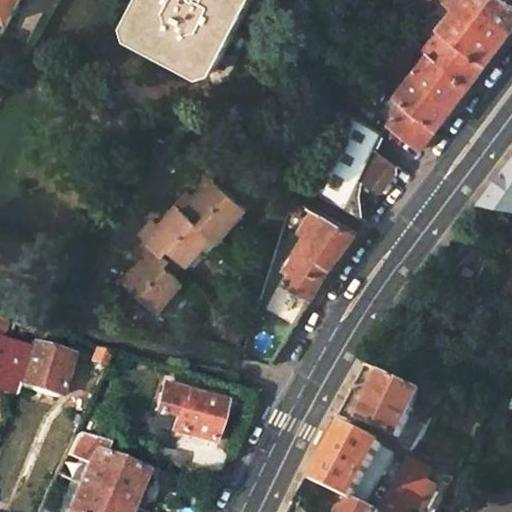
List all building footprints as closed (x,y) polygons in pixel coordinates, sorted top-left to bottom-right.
[(0,0),(0,20),(8,25),(21,0),(0,0)] [(139,0),(129,21),(133,36),(202,71),(219,66),(253,0),(139,0)] [(428,51),(432,54),(443,63),(458,42),(487,64),(511,30),(511,0),(449,0),(458,7),(441,30),(443,31),(428,51)] [(424,48),(401,29),(372,63),(382,71),(395,82),(424,48)] [(432,54),(384,114),(391,120),(388,123),(393,128),(421,151),(487,64),(458,42),(443,63),(432,54)] [(0,43),(0,57),(14,64),(20,54),(0,43)] [(382,71),(376,78),(390,89),(395,82),(382,71)] [(386,139),(384,138),(353,119),(315,194),(360,218),(361,196),(364,187),(386,139)] [(511,208),(511,161),(492,188),(481,203),(511,208)] [(188,196),(167,222),(171,225),(164,233),(156,226),(143,242),(148,246),(137,260),(146,267),(139,276),(136,273),(126,286),(162,316),(186,288),(178,281),(169,273),(178,263),(187,271),(202,253),(213,240),(221,246),(250,212),(211,179),(200,194),(202,196),(195,202),(188,196)] [(304,225),(298,236),(305,240),(288,273),(293,276),(286,289),(310,302),(327,275),(356,235),(316,213),(308,226),(304,225)] [(213,240),(202,253),(210,259),(221,246),(213,240)] [(169,273),(178,281),(187,271),(178,263),(169,273)] [(0,396),(12,400),(15,391),(27,356),(1,348),(9,326),(0,323),(0,396)] [(73,345),(60,341),(34,334),(28,351),(67,363),(73,345)] [(54,403),(67,363),(28,351),(27,356),(15,391),(54,403)] [(104,371),(111,356),(94,351),(88,364),(104,371)] [(436,411),(440,404),(383,377),(361,422),(399,440),(418,402),(436,411)] [(185,438),(179,457),(163,452),(159,463),(180,469),(182,461),(221,473),(231,451),(210,444),(222,404),(182,392),(179,399),(167,395),(161,415),(174,420),(169,432),(185,438)] [(451,410),(443,426),(476,442),(484,426),(451,410)] [(356,504),(384,449),(345,429),(317,485),(350,502),(356,504)] [(128,505),(140,473),(99,458),(104,446),(73,437),(63,458),(85,466),(78,486),(128,505)] [(150,448),(146,459),(159,463),(163,452),(150,448)] [(429,482),(436,468),(409,455),(380,511),(414,511),(415,511),(416,511),(428,511),(440,488),(429,482)] [(474,474),(464,469),(459,480),(457,484),(467,489),(474,474)] [(125,511),(128,505),(78,486),(68,511),(125,511)] [(54,511),(56,508),(55,505),(45,501),(39,511),(54,511)] [(371,511),(356,504),(350,502),(345,511),(371,511)]
